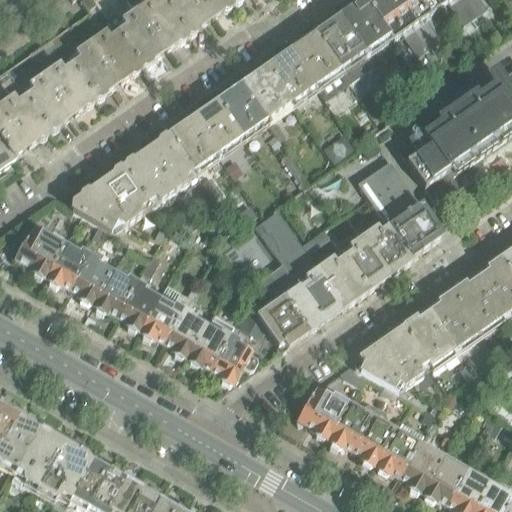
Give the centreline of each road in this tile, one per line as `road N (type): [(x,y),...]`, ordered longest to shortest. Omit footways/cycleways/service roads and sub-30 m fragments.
road 1 (residential): [(328,0),(298,20),(245,34),(60,162),(49,194),(0,228)]
road 2 (residential): [(198,443),(321,350),(365,341),(511,239)]
road 3 (tertiary): [(198,443),(0,329)]
road 4 (tertiary): [(318,511),(198,443)]
